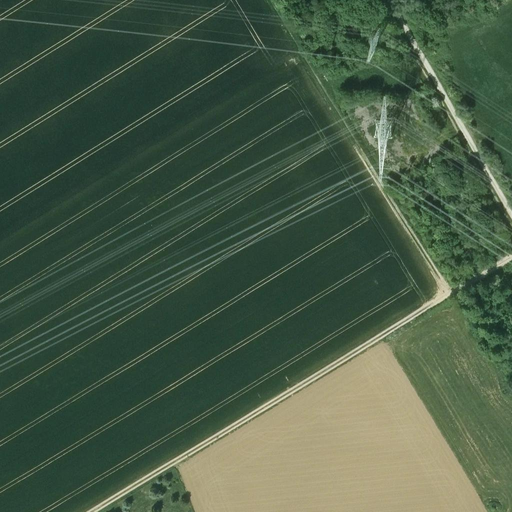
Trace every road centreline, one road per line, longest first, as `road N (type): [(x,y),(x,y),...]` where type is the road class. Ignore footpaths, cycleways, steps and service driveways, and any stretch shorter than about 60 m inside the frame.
road 1 (track): [(85,511),(448,291)]
road 2 (track): [(448,291),(270,0)]
road 3 (track): [(511,214),(390,0)]
